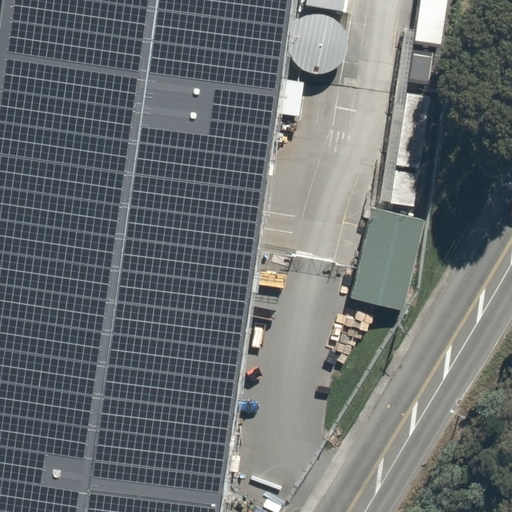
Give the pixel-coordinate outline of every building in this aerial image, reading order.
[(0,0),(0,511),(217,511),(252,249),(284,0),(0,0)] [(287,23),(285,28),(283,34),(283,39),(283,44),(284,49),(286,54),(289,58),(293,62),(297,65),(302,67),(307,69),(312,69),(317,69),(322,68),(327,66),(331,63),(335,59),(338,55),(340,50),(342,45),(342,40),(342,35),(341,30),(339,25),(336,21),(333,17),(328,14),(324,12),(319,10),(314,9),(308,10),(303,11),(299,13),(294,16),(290,19),(287,23)] [(403,86),(390,163),(415,167),(429,91),(403,86)] [(412,207),(419,168),(415,167),(390,163),(386,162),(380,201),(412,207)] [(402,311),(424,221),(370,208),(356,268),(349,299),(402,311)]
